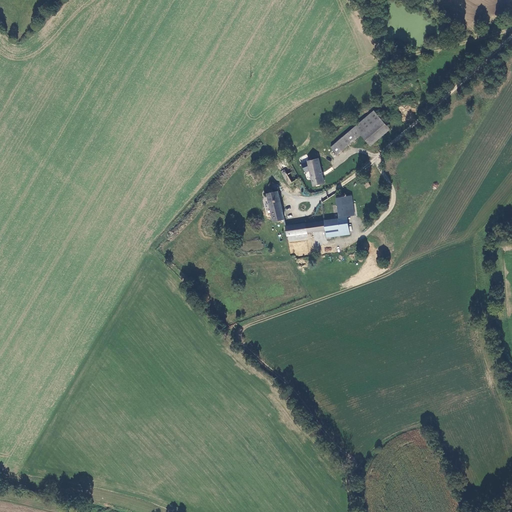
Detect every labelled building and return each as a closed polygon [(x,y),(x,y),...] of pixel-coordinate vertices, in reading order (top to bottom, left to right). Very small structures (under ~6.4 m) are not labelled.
[(391,129),(375,111),(327,151),(334,159),(362,135),(372,146),(391,129)] [(310,161),(308,162),(311,170),(316,193),(327,191),(327,187),(323,171),(320,159),(310,161)] [(328,170),(323,171),(327,187),(332,186),(328,170)] [(295,181),(291,172),(287,174),(285,171),(282,173),(288,184),(295,181)] [(267,195),(274,224),(283,222),(283,223),(284,224),(284,223),(284,224),(285,223),(285,222),(285,221),(286,221),(279,193),(274,194),(273,190),(269,191),(269,195),(267,195)] [(338,198),(339,204),(348,203),(349,210),(348,210),(349,218),(356,217),(353,196),(348,197),(338,198)] [(351,236),(349,218),(348,210),(349,210),(348,203),(339,204),(341,219),(326,221),(327,231),(329,239),(351,236)] [(309,234),(327,231),(326,221),(287,226),(289,238),(309,235),(309,234)]
